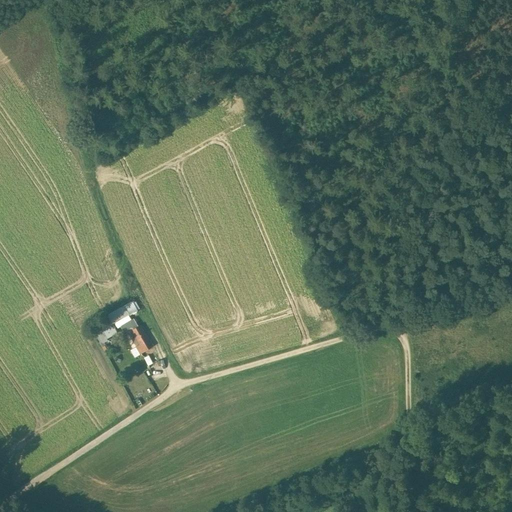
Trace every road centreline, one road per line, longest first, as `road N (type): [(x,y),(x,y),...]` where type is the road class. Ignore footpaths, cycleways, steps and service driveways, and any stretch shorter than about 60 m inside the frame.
road 1 (track): [(0,508),(174,387),(379,327)]
road 2 (track): [(414,511),(408,359),(392,327)]
road 3 (track): [(88,165),(138,300)]
